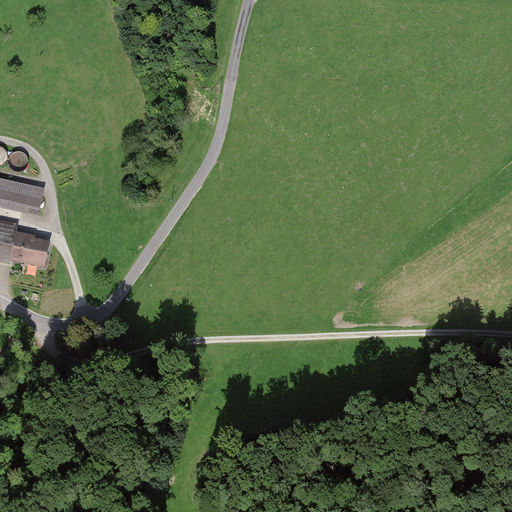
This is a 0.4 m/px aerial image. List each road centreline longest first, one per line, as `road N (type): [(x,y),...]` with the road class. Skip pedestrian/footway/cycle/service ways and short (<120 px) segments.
road 1 (track): [(48,324),(53,350),(100,358),(191,341),(407,334),(511,340)]
road 2 (unclassified): [(248,0),(216,145),(115,301),(67,325),(0,302)]
